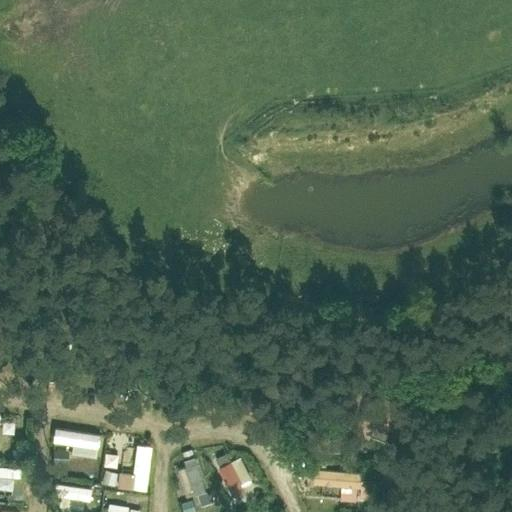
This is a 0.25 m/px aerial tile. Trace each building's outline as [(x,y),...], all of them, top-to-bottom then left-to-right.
[(52,428),(52,441),(70,442),(70,453),(97,455),(98,430),(52,428)] [(117,471),(116,488),(150,488),(151,444),(133,443),(132,471),(117,471)] [(218,465),(232,495),(255,485),(242,455),(218,465)] [(190,508),(209,504),(199,459),(181,463),(190,508)] [(314,484),(362,484),(363,469),(314,469),(314,484)] [(87,510),(89,486),(54,483),(53,496),(62,496),(61,508),(87,510)]
